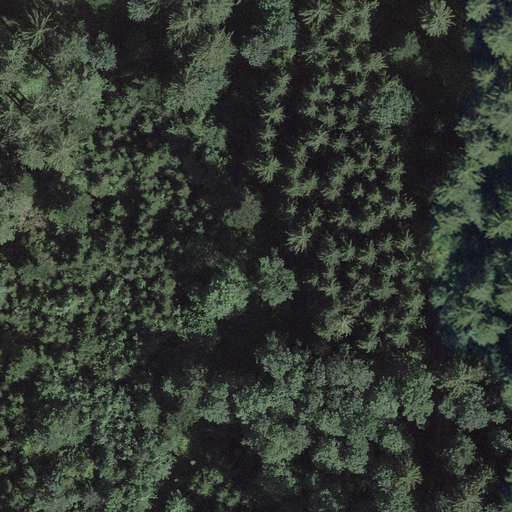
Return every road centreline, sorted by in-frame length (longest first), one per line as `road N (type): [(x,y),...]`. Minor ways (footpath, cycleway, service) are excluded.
road 1 (track): [(290,0),(267,302),(167,511)]
road 2 (track): [(428,511),(443,450),(442,388),(420,203),(372,0)]
